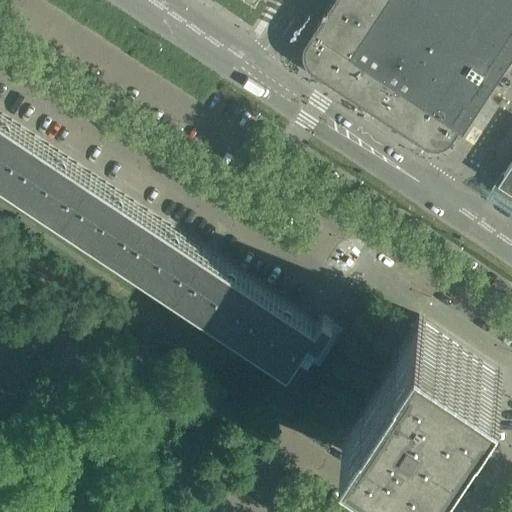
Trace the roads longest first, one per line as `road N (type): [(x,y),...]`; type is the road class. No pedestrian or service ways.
road 1 (residential): [(0,65),(282,255),(313,254),(345,215)]
road 2 (residential): [(345,215),(22,0)]
road 3 (tertiary): [(245,81),(393,180),(419,182)]
road 4 (tertiary): [(419,182),(403,158),(259,62)]
road 5 (residential): [(511,323),(345,215)]
road 6 (tertiary): [(123,0),(245,81)]
